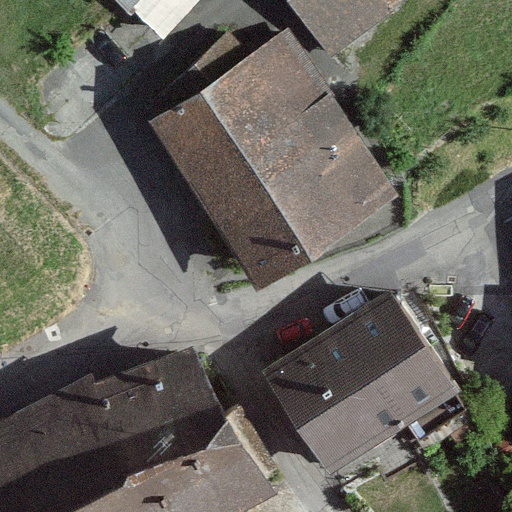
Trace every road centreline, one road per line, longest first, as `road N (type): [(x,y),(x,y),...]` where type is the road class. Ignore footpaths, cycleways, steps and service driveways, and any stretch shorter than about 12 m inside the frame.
road 1 (residential): [(511,191),(202,340)]
road 2 (residential): [(202,340),(171,296),(0,392)]
road 3 (residential): [(202,340),(331,511)]
